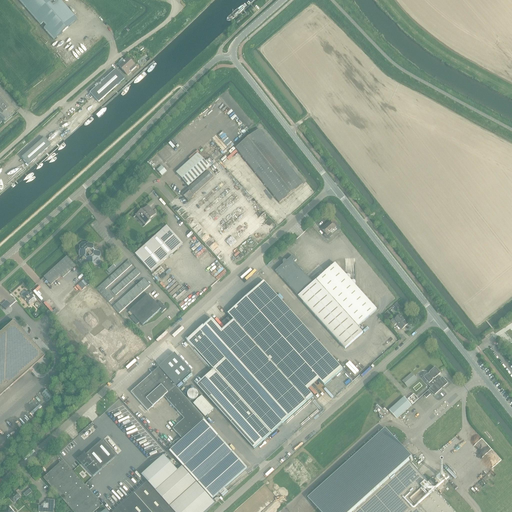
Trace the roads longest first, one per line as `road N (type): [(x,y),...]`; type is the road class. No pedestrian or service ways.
road 1 (unclassified): [(0,484),(332,186)]
road 2 (tertiary): [(0,261),(217,58),(232,55)]
road 3 (unclassified): [(219,511),(437,318)]
road 4 (unclassified): [(0,155),(173,15),(172,0)]
road 5 (tertiary): [(437,318),(332,186)]
road 6 (tertiary): [(332,186),(232,55)]
road 7 (tertiary): [(511,413),(437,318)]
